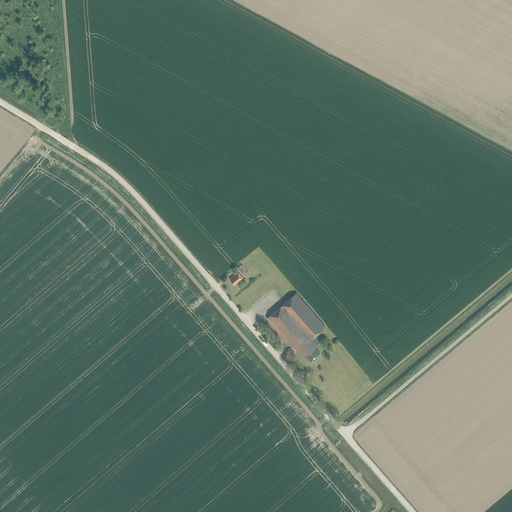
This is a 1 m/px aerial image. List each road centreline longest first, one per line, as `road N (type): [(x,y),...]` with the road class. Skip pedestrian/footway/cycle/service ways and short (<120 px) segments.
road 1 (tertiary): [(346,437),(132,191),(0,103)]
road 2 (unclassified): [(346,437),(511,297)]
